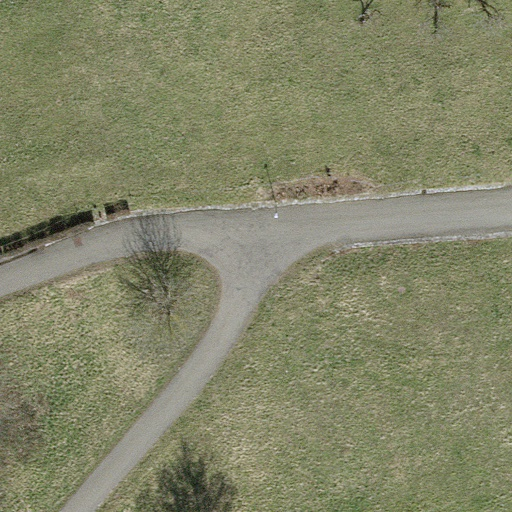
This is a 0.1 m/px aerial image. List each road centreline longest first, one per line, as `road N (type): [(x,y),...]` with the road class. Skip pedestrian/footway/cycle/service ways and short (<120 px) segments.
road 1 (track): [(261,224),(252,277),(225,333),(76,511)]
road 2 (track): [(261,224),(117,240),(0,280)]
road 3 (track): [(511,207),(261,224)]
